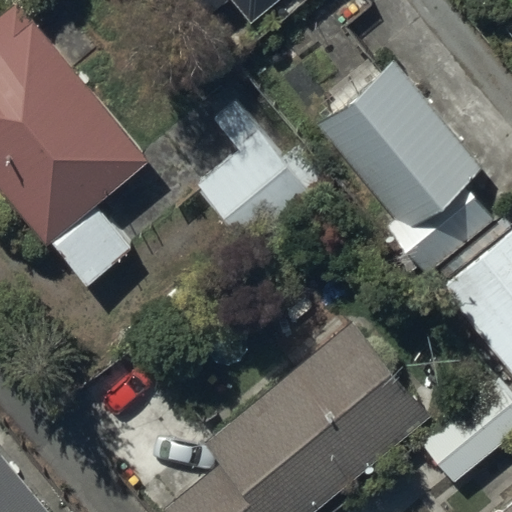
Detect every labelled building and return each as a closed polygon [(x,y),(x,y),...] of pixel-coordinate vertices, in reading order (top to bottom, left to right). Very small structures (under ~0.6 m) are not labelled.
[(148,152),(18,0),(13,0),(0,11),(0,180),(47,236),(49,235),(88,280),(133,242),(95,197),(148,152)] [(236,0),(248,14),(265,0),(236,0)] [(433,267),(497,216),(465,176),(480,164),(395,56),(316,119),(433,267)] [(237,149),(196,179),(248,251),(334,187),(300,140),(282,152),(240,94),(212,115),(237,149)] [(511,224),(443,280),(511,366),(511,224)] [(309,511),(430,411),(351,316),(204,439),(219,457),(163,504),(169,511),(309,511)] [(453,478),(511,424),(511,389),(497,373),(421,442),(453,478)] [(58,511),(0,439),(0,511),(58,511)] [(511,511),(511,499),(496,511),(511,511)]
